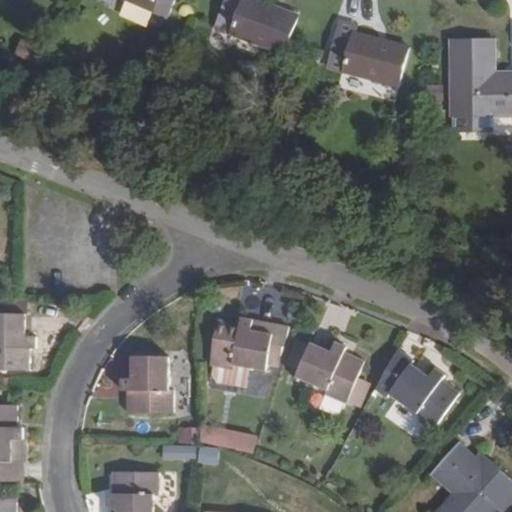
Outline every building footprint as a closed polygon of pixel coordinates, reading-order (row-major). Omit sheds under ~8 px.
[(127,0),(171,18),(178,0),(127,0)] [(226,0),(216,28),(288,56),(301,18),(254,0),(226,0)] [(359,27),(340,22),(327,69),(401,87),(412,49),(357,34),(359,27)] [(495,43),(454,44),(454,116),(511,114),(511,74),(496,75),(495,43)] [(0,371),(31,372),(32,350),(37,350),(37,337),(27,337),(27,314),(0,313),(0,371)] [(244,317),(242,323),(221,317),(208,359),(212,360),(231,366),(233,362),(251,368),(264,372),(268,373),(270,365),(279,368),(291,331),(256,321),(244,317)] [(326,394),(348,404),(365,364),(346,355),(348,350),(336,344),(332,353),(311,345),(297,378),(328,391),(326,394)] [(122,392),(129,392),(129,414),(174,415),(174,391),(170,390),(170,358),(134,357),(134,380),(122,380),(122,392)] [(251,368),(233,362),(231,366),(212,360),(209,369),(213,378),(245,387),(251,368)] [(415,417),(435,431),(461,395),(443,382),(447,377),(437,369),(430,378),(412,365),(391,394),(418,413),(415,417)] [(0,480),(24,480),(24,429),(18,429),(18,406),(0,405),(0,480)] [(199,443),(198,427),(179,428),(180,444),(199,443)] [(201,436),(201,447),(214,447),(215,447),(215,436),(201,436)] [(254,461),(259,446),(248,442),(242,459),(254,461)] [(452,494),(436,511),(496,511),(498,510),(499,511),(505,511),(511,505),(511,480),(491,463),(487,467),(461,444),(431,476),(452,494)] [(182,460),(199,461),(198,447),(184,446),(182,460)] [(201,447),(198,447),(199,461),(214,461),(214,451),(214,447),(201,447)] [(160,496),(160,474),(114,473),(114,495),(107,495),(107,508),(118,508),(118,511),(154,511),(155,497),(160,496)] [(16,511),(17,499),(0,498),(0,511),(16,511)]
